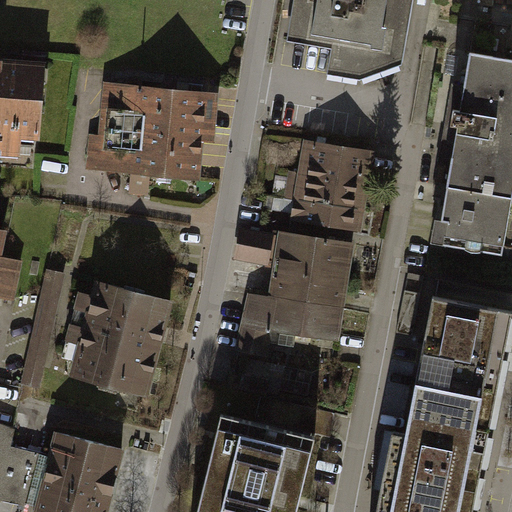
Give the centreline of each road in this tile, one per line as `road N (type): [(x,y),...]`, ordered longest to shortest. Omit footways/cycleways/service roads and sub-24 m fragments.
road 1 (residential): [(160,511),(266,0)]
road 2 (residential): [(344,511),(415,144)]
